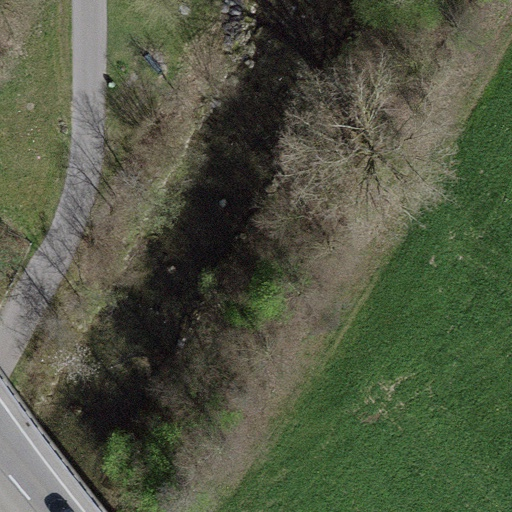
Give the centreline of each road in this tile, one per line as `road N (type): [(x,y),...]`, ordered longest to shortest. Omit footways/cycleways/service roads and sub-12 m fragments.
road 1 (track): [(189,511),(344,290),(511,25)]
road 2 (track): [(0,341),(91,165),(91,0)]
